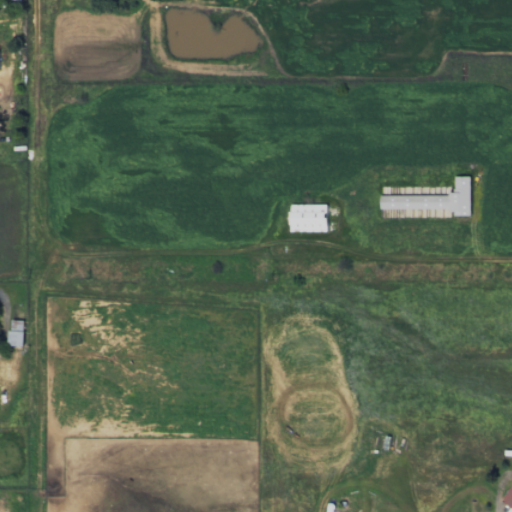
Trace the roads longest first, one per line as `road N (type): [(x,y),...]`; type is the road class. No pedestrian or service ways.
road 1 (residential): [(0,294),(511,280)]
road 2 (residential): [(37,0),(32,294)]
